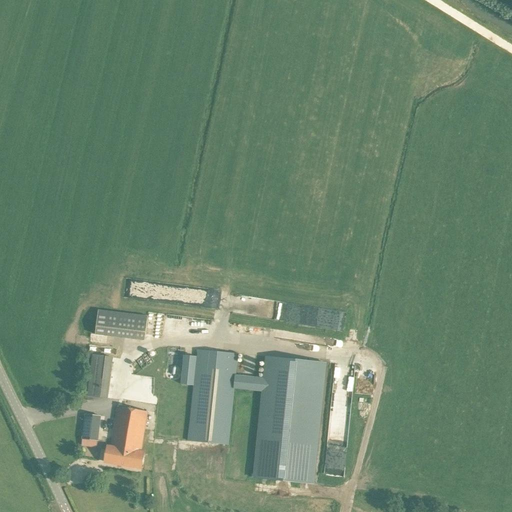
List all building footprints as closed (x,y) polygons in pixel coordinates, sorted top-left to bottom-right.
[(428,50),(428,51),(428,52),(429,52),(429,53),(429,54),(430,54),(430,55),(431,56),(432,56),(432,57),(433,57),(434,57),(435,57),(436,57),(437,57),(438,57),(439,57),(439,56),(440,56),(440,55),(441,55),(441,54),(442,54),(442,53),(442,52),(442,51),(442,50),(442,49),(442,48),(442,47),(441,47),(441,46),(440,46),(440,45),(439,45),(439,44),(438,44),(437,44),(436,44),(436,43),(435,43),(434,44),(433,44),(432,44),(432,45),(431,45),(430,45),(430,46),(430,47),(429,47),(429,48),(429,49),(428,49),(428,50)] [(96,333),(96,334),(106,336),(109,312),(99,311),(96,333)] [(178,347),(169,347),(168,361),(171,361),(170,379),(177,379),(178,347)] [(228,445),(234,388),(263,391),(254,478),(311,485),(325,365),(266,358),(264,380),(235,377),(238,355),(198,350),(197,357),(184,356),(181,384),(194,386),(188,440),(228,445)] [(90,380),(88,396),(107,399),(109,383),(90,380)] [(141,467),(144,452),(141,451),(148,411),(118,406),(111,446),(108,445),(105,461),(141,467)] [(98,440),(101,415),(86,413),(83,438),(98,440)] [(330,421),(326,475),(342,476),(346,434),(343,434),(343,429),(342,429),(342,422),(330,421)]
